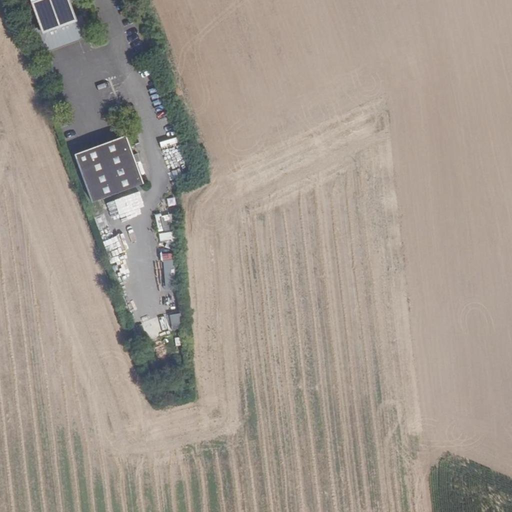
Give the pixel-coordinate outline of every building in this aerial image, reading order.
[(28,0),(36,20),(29,22),(36,40),(38,40),(41,41),(42,43),(49,41),(48,39),(72,30),(72,32),(79,29),(79,27),(80,24),(82,23),(77,9),(73,10),(68,7),(65,0),(28,0)] [(121,131),(73,149),(91,197),(139,179),(121,131)] [(155,216),(157,232),(171,230),(169,214),(155,216)] [(174,240),(173,232),(158,233),(159,241),(174,240)] [(174,254),(163,254),(163,291),(175,290),(174,254)] [(171,329),(181,327),(179,312),(169,314),(171,329)] [(158,317),(162,328),(168,327),(164,315),(158,317)]
